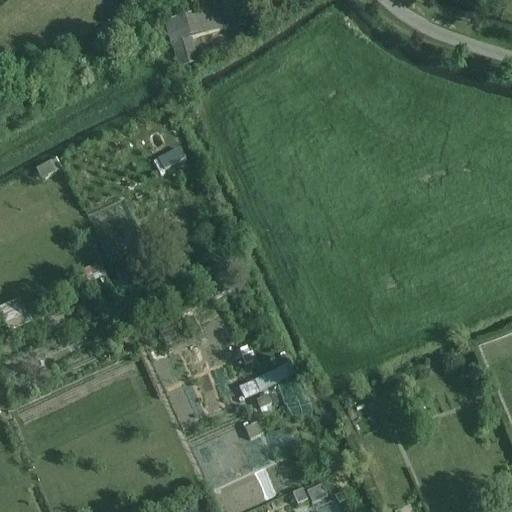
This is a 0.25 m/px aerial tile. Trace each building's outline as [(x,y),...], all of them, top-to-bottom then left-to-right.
[(191,41),(225,31),(220,11),(163,26),(175,70),(197,64),(191,41)] [(80,267),(92,258),(85,249),(73,258),(80,267)] [(28,315),(43,308),(36,292),(21,299),(28,315)] [(301,364),(258,376),(262,389),(305,376),(301,364)] [(293,385),(276,392),(282,406),(299,400),(293,385)]
